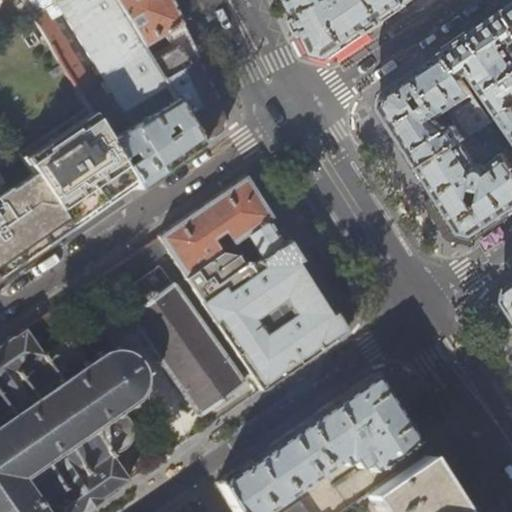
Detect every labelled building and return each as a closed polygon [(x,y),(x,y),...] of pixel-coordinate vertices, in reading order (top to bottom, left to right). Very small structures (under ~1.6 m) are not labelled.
[(172,165),(201,145),(140,45),(113,0),(22,0),(81,98),(92,91),(42,8),(54,1),(118,105),(113,108),(116,112),(120,109),(130,126),(107,140),(134,185),(136,189),(172,165)] [(113,0),(140,45),(179,22),(168,0),(113,0)] [(407,4),(404,0),(290,0),(302,24),(316,53),(323,55),(330,57),(368,31),(369,31),(384,21),(384,20),(401,8),(407,4)] [(511,21),(504,10),(474,30),(442,52),(460,79),(469,73),(498,116),(511,106),(511,102),(508,97),(511,94),(511,21)] [(179,22),(140,45),(201,145),(213,137),(220,131),(224,117),(216,99),(193,51),(182,29),(179,22)] [(382,93),(380,107),(395,132),(418,168),(462,140),(448,118),(475,101),(460,79),(442,52),(422,65),(382,93)] [(86,106),(18,153),(32,174),(70,229),(108,203),(134,185),(107,140),(86,106)] [(511,106),(498,116),(511,136),(511,152),(506,156),(511,164),(511,106)] [(476,162),(462,140),(418,168),(432,190),(459,233),(460,233),(474,236),(498,219),(511,210),(511,164),(506,156),(505,154),(486,166),(476,162)] [(0,275),(2,274),(23,257),(27,259),(39,250),(70,229),(32,174),(9,190),(0,176),(0,275)] [(166,252),(167,251),(181,274),(182,277),(183,276),(259,390),(340,335),(340,336),(346,333),(343,329),(334,315),(335,315),(317,287),(299,258),(298,259),(287,243),(289,242),(288,240),(279,246),(265,223),(269,219),(270,220),(274,218),(271,214),(270,214),(247,178),(247,177),(246,175),(245,175),(242,177),(242,178),(224,191),(223,190),(220,192),(220,193),(199,207),(178,221),(178,220),(175,222),(176,223),(175,223),(159,234),(156,235),(156,237),(157,239),(158,238),(165,248),(164,249),(166,252)] [(39,340),(166,252),(164,249),(165,248),(158,238),(157,239),(156,237),(25,328),(26,331),(25,332),(30,339),(31,339),(34,338),(37,337),(39,340)] [(125,315),(197,417),(212,407),(213,409),(222,403),(230,397),(229,395),(243,385),(172,283),(169,285),(161,274),(121,302),(128,313),(125,315)] [(81,511),(100,499),(101,500),(104,498),(103,497),(112,491),(112,492),(115,490),(115,489),(116,489),(115,487),(119,484),(123,482),(124,483),(129,480),(125,475),(124,476),(122,473),(120,470),(124,467),(125,464),(122,460),(119,460),(115,463),(111,456),(113,455),(110,451),(113,450),(117,448),(120,451),(124,449),(121,445),(124,442),(126,437),(131,438),(131,433),(127,432),(127,426),(125,422),(128,420),(126,416),(123,418),(118,413),(119,412),(118,411),(126,406),(128,410),(133,406),(131,402),(134,397),(138,392),(143,393),(145,387),(140,386),(141,380),(140,374),(145,372),(143,366),(137,368),(136,362),(132,358),(135,355),(132,351),(128,355),(122,352),(116,351),(117,346),(111,346),(111,350),(104,351),(97,354),(94,350),(91,353),(93,357),(84,363),(84,362),(82,364),(81,358),(79,354),(82,351),(80,348),(77,351),(72,347),(67,345),(68,342),(65,341),(64,345),(58,345),(53,347),(51,344),(48,346),(50,349),(47,352),(44,357),(41,351),(38,353),(34,346),(38,343),(39,340),(37,337),(34,338),(31,339),(30,339),(25,332),(26,331),(25,328),(23,329),(22,328),(19,330),(21,333),(17,335),(13,338),(11,336),(10,337),(9,336),(6,338),(7,339),(0,343),(0,511),(81,511)] [(216,483),(232,511),(262,511),(344,456),(348,462),(351,462),(372,447),(383,464),(415,443),(400,421),(372,376),(297,427),(216,483)] [(367,495),(377,511),(459,511),(454,504),(424,457),(367,495)] [(282,511),(305,511),(298,501),(282,511)]
